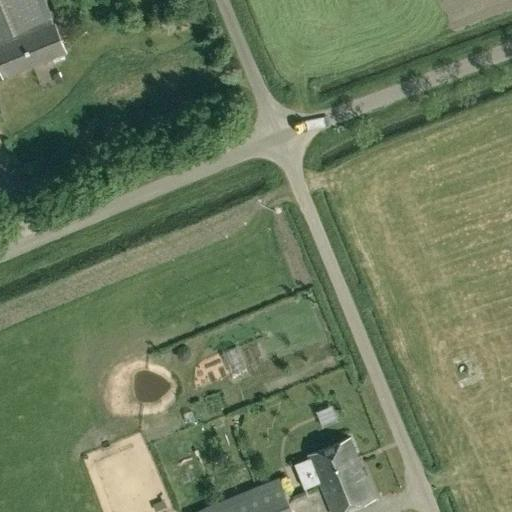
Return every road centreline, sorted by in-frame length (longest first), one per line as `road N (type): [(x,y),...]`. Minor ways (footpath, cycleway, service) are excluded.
road 1 (unclassified): [(433,511),(280,140)]
road 2 (unclassified): [(0,260),(280,140)]
road 3 (unclassified): [(280,140),(511,52)]
road 4 (unclassified): [(280,140),(222,0)]
